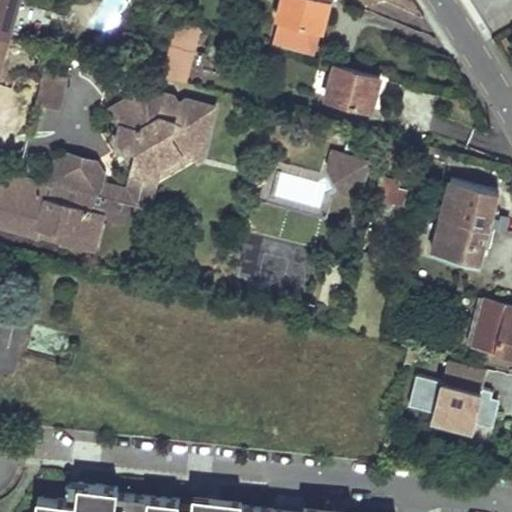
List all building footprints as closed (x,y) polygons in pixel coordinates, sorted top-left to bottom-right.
[(0,0),(0,34),(8,37),(18,0),(0,0)] [(330,0),(282,0),(279,17),(281,17),(276,37),(317,48),(323,28),(330,0)] [(201,26),(176,20),(169,44),(194,51),(201,26)] [(0,64),(8,37),(0,34),(0,64)] [(317,48),(276,37),(274,43),(316,53),(317,48)] [(194,51),(169,44),(159,75),(186,82),(194,51)] [(46,63),(37,103),(60,108),(69,68),(46,63)] [(327,97),(373,109),(376,96),(381,75),(336,63),(327,97)] [(184,154),(196,157),(206,159),(220,107),(191,99),(183,104),(179,96),(149,88),(146,103),(131,99),(115,108),(125,126),(120,144),(124,145),(136,148),(140,145),(144,152),(139,155),(136,167),(135,170),(161,177),(164,164),(184,154)] [(146,103),(149,88),(131,99),(146,103)] [(388,152),(413,158),(416,143),(392,137),(388,152)] [(136,148),(124,145),(136,167),(139,155),(144,152),(140,145),(136,148)] [(333,150),(329,167),(365,176),(369,159),(333,150)] [(57,159),(51,182),(80,189),(101,194),(105,181),(107,172),(99,160),(69,152),(57,159)] [(412,162),(413,158),(388,152),(387,155),(412,162)] [(164,164),(161,177),(196,157),(184,154),(164,164)] [(344,191),(360,195),(365,176),(329,167),(344,191)] [(37,178),(3,169),(0,179),(0,199),(18,204),(20,196),(32,198),(37,178)] [(104,195),(153,208),(161,177),(135,170),(131,188),(105,181),(101,194),(104,195)] [(379,183),(397,187),(399,178),(382,174),(379,183)] [(452,177),(442,214),(495,226),(499,210),(494,208),(495,207),(500,189),(490,186),(452,177)] [(100,209),(76,203),(80,189),(51,182),(37,178),(32,198),(20,196),(18,204),(0,199),(0,225),(36,234),(38,226),(52,229),(58,239),(90,248),(100,209)] [(379,183),(376,197),(393,201),(402,203),(405,189),(397,187),(379,183)] [(76,203),(100,209),(104,195),(101,194),(80,189),(76,203)] [(376,197),(374,206),(391,211),(393,201),(376,197)] [(486,244),(490,245),(495,226),(442,214),(433,250),(470,260),(480,263),(485,245),(486,244)] [(58,239),(52,229),(38,226),(36,234),(58,239)] [(370,253),(360,250),(358,259),(367,261),(370,253)] [(496,347),(495,349),(511,353),(511,303),(485,296),(473,342),(496,347)] [(474,420),(492,424),(497,404),(489,402),(493,389),(482,386),(487,368),(448,358),(443,380),(417,373),(409,403),(435,410),(434,413),(473,423),(474,420)] [(322,511),(212,501),(211,509),(194,507),(195,502),(181,500),(181,497),(118,490),(119,486),(79,481),(77,499),(39,494),(36,511),(322,511)]
